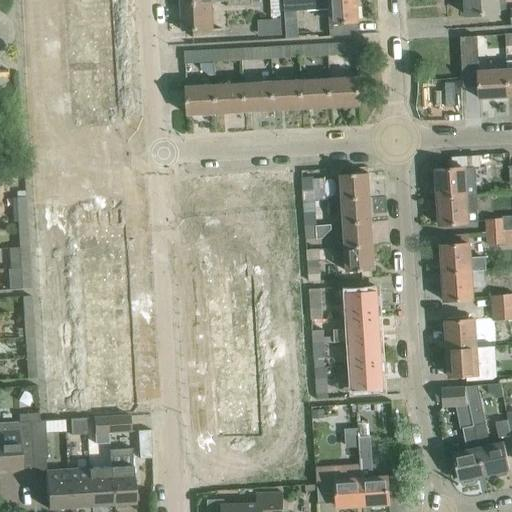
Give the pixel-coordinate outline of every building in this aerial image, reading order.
[(21,0),(21,13),(43,14),(43,0),(21,0)] [(106,0),(67,0),(69,16),(107,14),(106,0)] [(269,1),(270,18),(279,18),(279,0),(269,1)] [(356,0),(298,0),(284,1),(285,12),(331,9),(331,24),(358,22),(356,0)] [(499,13),(498,0),(465,0),(467,15),(487,14),(499,13)] [(210,3),(181,4),(183,31),(212,30),(210,3)] [(107,14),(69,16),(70,35),(108,33),(107,14)] [(298,27),(286,28),(286,38),(298,37),(298,27)] [(108,33),(70,35),(71,54),(110,52),(108,33)] [(328,44),(329,56),(357,54),(357,43),(328,44)] [(328,44),(299,46),(300,57),(329,56),(328,44)] [(300,57),(299,46),(271,48),(271,59),(300,57)] [(271,48),(242,49),(242,61),(271,59),(271,48)] [(242,49),(213,51),(214,62),(242,61),(242,49)] [(214,62),(213,51),(185,52),(185,64),(214,62)] [(110,52),(71,54),(72,73),(111,71),(110,52)] [(508,97),(507,70),(478,72),(480,99),(508,97)] [(111,71),(72,73),(73,93),(112,90),(111,71)] [(359,78),(330,80),(331,107),(360,105),(359,78)] [(330,80),(301,81),(303,108),(331,107),(330,80)] [(303,108),(301,81),(273,83),(274,110),(303,108)] [(273,83),(244,84),(245,112),(274,110),(273,83)] [(245,112),(244,84),(215,86),(217,113),(245,112)] [(217,113),(215,86),(186,88),(188,115),(217,113)] [(112,90),(73,93),(75,113),(113,110),(112,90)] [(438,197),(477,195),(475,167),(437,170),(438,197)] [(343,199),(370,198),(368,173),(341,175),(343,199)] [(317,199),(315,176),(303,177),(304,200),(317,199)] [(286,188),(270,189),(272,221),(288,220),(286,188)] [(270,189),(254,190),(256,222),(272,221),(270,189)] [(254,190),(239,191),(241,223),(256,222),(254,190)] [(239,191),(224,192),(226,224),(241,223),(239,191)] [(224,192),(208,193),(210,225),(226,224),(224,192)] [(208,193),(193,194),(195,225),(210,225),(208,193)] [(477,195),(438,197),(440,226),(479,223),(477,195)] [(18,222),(27,221),(25,198),(16,198),(18,222)] [(370,198),(343,199),(344,224),(371,222),(370,198)] [(119,207),(79,209),(81,232),(121,230),(119,207)] [(305,226),(318,225),(317,213),(305,214),(305,226)] [(488,232),(511,230),(511,216),(505,216),(505,220),(487,221),(488,232)] [(373,246),(371,222),(344,224),(346,248),(373,246)] [(318,225),(305,226),(306,239),(319,238),(318,225)] [(121,230),(81,232),(82,254),(122,251),(121,230)] [(511,243),(511,230),(488,232),(489,245),(511,243)] [(19,247),(28,247),(28,233),(19,234),(19,247)] [(443,274),(471,272),(483,271),(483,257),(470,258),(469,244),(442,246),(442,247),(438,248),(438,260),(442,261),(443,274)] [(373,246),(346,248),(347,272),(374,270),(373,246)] [(28,247),(19,247),(14,248),(15,261),(20,260),(20,262),(29,262),(28,247)] [(322,280),(320,249),(308,250),(310,281),(322,280)] [(122,251),(82,254),(83,275),(123,273),(122,251)] [(473,300),(471,272),(443,274),(445,301),(473,300)] [(123,273),(83,275),(85,297),(125,294),(123,273)] [(22,289),(31,288),(30,274),(21,275),(22,289)] [(248,278),(208,280),(210,303),(250,301),(248,278)] [(324,317),(322,288),(310,289),(312,318),(324,317)] [(351,317),(377,316),(376,291),(349,293),(351,317)] [(125,294),(85,297),(86,319),(126,316),(125,294)] [(493,308),(511,306),(511,295),(492,297),(493,308)] [(32,296),(22,297),(23,310),(32,309),(32,296)] [(250,301),(210,303),(211,325),(251,322),(250,301)] [(511,319),(511,306),(493,308),(494,320),(511,319)] [(126,316),(86,319),(87,340),(127,338),(126,316)] [(351,317),(352,329),(335,331),(336,343),(352,342),(379,340),(377,316),(351,317)] [(448,349),(476,348),(474,320),(447,321),(448,349)] [(251,322),(211,325),(212,347),(252,344),(251,322)] [(25,338),(34,338),(33,323),(24,324),(25,338)] [(314,345),(326,344),(325,331),(313,332),(314,345)] [(34,338),(25,338),(26,352),(35,352),(34,338)] [(127,338),(87,340),(89,362),(129,359),(127,338)] [(380,364),(379,340),(352,342),(354,366),(380,364)] [(252,344),(212,347),(214,368),(254,366),(252,344)] [(326,344),(314,345),(314,357),(327,357),(326,344)] [(489,347),(476,348),(448,349),(450,377),(478,376),(477,363),(490,363),(489,347)] [(129,359),(89,362),(90,383),(130,381),(129,359)] [(27,379),(37,379),(36,364),(27,365),(27,379)] [(382,389),(380,364),(354,366),(355,390),(382,389)] [(254,366),(214,368),(215,390),(255,387),(254,366)] [(329,378),(317,379),(318,393),(330,392),(329,378)] [(130,381),(90,383),(91,406),(131,403),(130,381)] [(255,387),(215,390),(216,411),(256,409),(255,387)] [(469,405),(465,387),(442,389),(443,407),(469,405)] [(476,387),(465,387),(469,405),(473,426),(474,426),(484,424),(476,387)] [(256,409),(216,411),(218,434),(258,431),(256,409)] [(109,433),(131,432),(130,416),(105,417),(106,429),(108,429),(109,433)] [(95,447),(109,446),(108,433),(109,433),(108,429),(106,429),(105,417),(93,418),(94,434),(95,447)] [(71,435),(87,434),(86,418),(70,419),(71,435)] [(39,421),(30,422),(33,460),(47,460),(46,440),(45,421),(39,421)] [(0,423),(0,469),(21,468),(21,461),(33,460),(30,422),(0,423)] [(487,423),(484,424),(474,426),(485,475),(495,473),(497,476),(506,474),(507,470),(510,469),(505,443),(491,446),(487,423)] [(474,426),(473,426),(463,428),(468,451),(454,454),(459,480),(462,480),(464,483),(474,481),(474,477),(485,475),(474,426)] [(386,504),(390,504),(388,477),(373,478),(370,437),(359,438),(360,445),(362,478),(364,506),(375,505),(377,508),(385,507),(386,504)] [(352,463),(317,465),(318,481),(336,480),(337,487),(338,507),(364,506),(362,478),(360,445),(351,446),(352,463)] [(135,503),(133,466),(132,451),(110,452),(111,468),(113,505),(116,504),(116,508),(127,508),(126,504),(135,503)] [(111,468),(89,469),(91,506),(113,505),(111,468)] [(89,469),(67,470),(70,507),(91,506),(89,469)] [(70,507),(67,470),(45,472),(48,509),(70,507)] [(223,501),(209,501),(209,511),(282,511),(282,494),(258,494),(258,504),(223,505),(223,501)]
